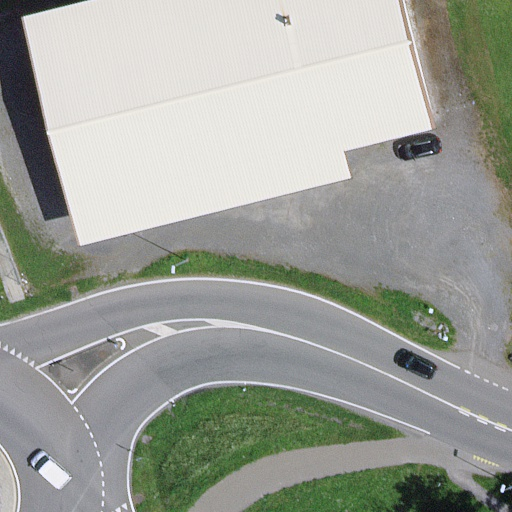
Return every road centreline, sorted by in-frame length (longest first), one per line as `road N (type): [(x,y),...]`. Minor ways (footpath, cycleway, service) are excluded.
road 1 (secondary): [(281,333),(213,308),(157,302),(110,309),(0,357)]
road 2 (secondary): [(58,473),(139,375),(193,352),(281,333)]
road 3 (secondary): [(511,426),(281,333)]
